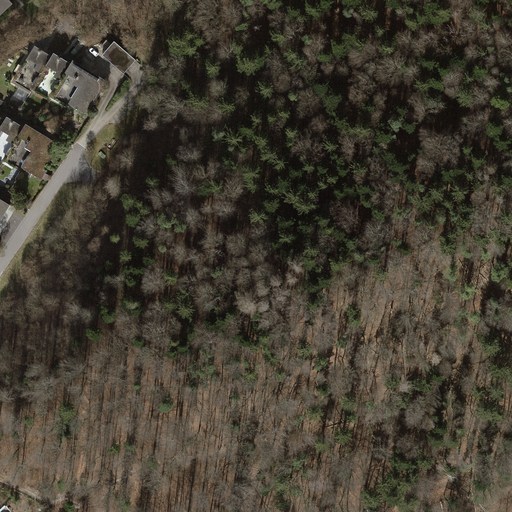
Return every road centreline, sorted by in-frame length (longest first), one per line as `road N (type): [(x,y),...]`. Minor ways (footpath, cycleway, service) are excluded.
road 1 (residential): [(0,267),(69,165),(138,87)]
road 2 (track): [(314,511),(355,477),(413,449),(511,417)]
